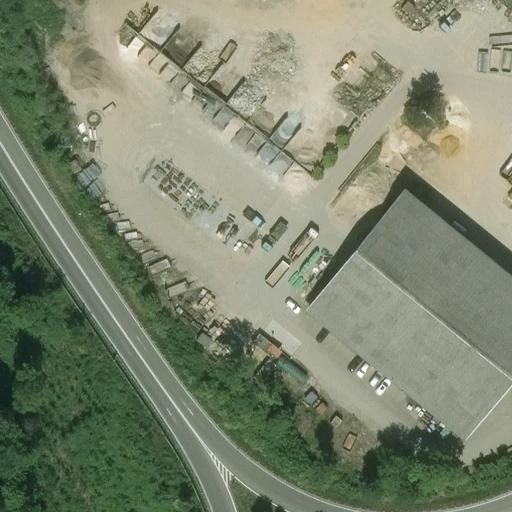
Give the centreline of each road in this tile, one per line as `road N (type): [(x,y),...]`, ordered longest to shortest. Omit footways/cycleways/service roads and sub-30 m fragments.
road 1 (trunk): [(165,394),(0,136)]
road 2 (trunk): [(314,511),(231,461),(165,394)]
road 3 (trunk): [(165,394),(221,511)]
